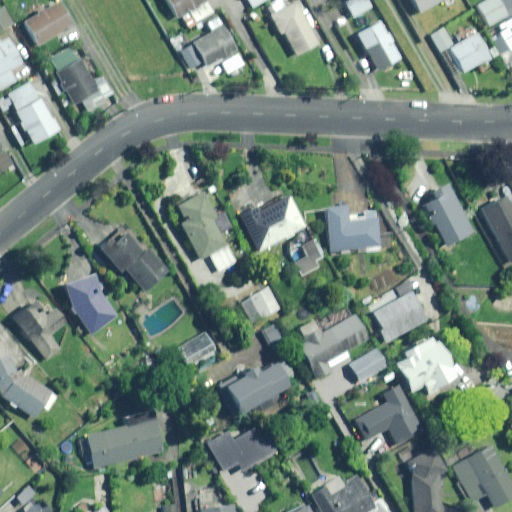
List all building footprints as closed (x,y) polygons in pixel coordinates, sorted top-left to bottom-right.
[(18,7),(13,0),(10,0),(2,5),(8,14),(18,7)] [(71,27),(55,0),(41,9),(39,7),(33,11),(34,13),(20,21),(34,46),(58,32),(59,33),(71,27)] [(211,12),(204,0),(163,0),(174,18),(186,11),(193,22),(211,12)] [(369,7),(365,0),(344,0),(342,1),(351,17),(369,7)] [(442,0),(409,0),(417,13),(439,0),(440,0),(441,1),(442,0)] [(506,15),(497,0),(483,0),(476,5),(488,25),(506,15)] [(318,43),(294,1),(268,15),(279,34),(282,32),(295,55),(318,43)] [(0,29),(11,23),(1,5),(0,5),(0,29)] [(227,56),(226,54),(233,50),(219,23),(218,23),(214,17),(205,22),(209,28),(206,30),(208,31),(189,41),(190,44),(178,51),(187,69),(197,63),(198,65),(201,63),(203,67),(218,59),(219,60),(227,56)] [(384,33),(376,20),(354,33),(376,71),(398,58),(389,42),(391,41),(385,32),(384,33)] [(450,44),(441,28),(428,35),(437,51),(450,44)] [(488,58),(473,32),(447,48),(461,73),(481,61),(482,62),(488,58)] [(19,64),(4,37),(0,39),(0,88),(13,81),(8,71),(19,64)] [(75,59),(68,46),(47,58),(54,70),(52,71),(58,83),(56,84),(61,91),(62,90),(70,104),(97,89),(102,98),(110,93),(99,74),(89,79),(76,58),(75,59)] [(219,63),(225,73),(241,64),(234,53),(219,63)] [(35,98),(26,82),(5,94),(14,110),(12,111),(18,122),(17,123),(21,130),(22,130),(31,144),(57,129),(51,118),(49,119),(37,97),(35,98)] [(2,154),(0,150),(0,169),(10,164),(4,153),(2,154)] [(471,232),(443,183),(428,192),(432,198),(421,205),(445,247),(471,232)] [(220,213),(213,217),(198,191),(172,206),(180,221),(176,223),(197,261),(207,255),(217,272),(234,262),(225,245),(218,233),(228,228),(220,213)] [(511,211),(503,195),(479,209),(510,264),(511,262),(511,211)] [(302,227),(284,196),(255,212),(252,206),(235,216),(255,252),(282,238),(282,239),(291,235),(290,233),(302,227)] [(345,214),(344,204),(321,207),(328,253),(355,249),(356,253),(379,250),(374,217),(371,217),(371,211),(345,214)] [(146,247),(141,252),(122,231),(110,242),(106,238),(95,247),(118,273),(122,269),(142,293),(167,271),(146,247)] [(90,274),(59,284),(68,309),(89,336),(115,316),(97,293),(90,274)] [(276,309),(264,287),(246,298),(246,299),(238,303),(250,324),(276,309)] [(424,320),(407,291),(370,312),(380,330),(377,331),(384,343),(424,320)] [(42,315),(30,300),(9,318),(45,361),(59,349),(48,336),(64,322),(51,307),(42,315)] [(364,340),(350,315),(318,332),(316,328),(299,338),(302,342),(294,347),(313,380),(330,371),(328,367),(346,357),(343,352),(364,340)] [(280,338),(271,323),(257,330),(266,346),(280,338)] [(213,350),(203,332),(174,348),(185,366),(213,350)] [(430,344),(427,338),(399,353),(402,358),(392,364),(408,393),(420,386),(426,397),(436,391),(434,388),(453,377),(433,342),(430,344)] [(385,367),(373,348),(346,365),(358,383),(385,367)] [(39,407),(45,411),(54,397),(48,394),(49,392),(21,375),(19,376),(15,370),(11,372),(2,354),(0,355),(0,399),(32,419),(39,407)] [(253,372),(250,366),(214,386),(231,417),(285,388),(280,378),(287,375),(279,361),(273,364),(272,362),(253,372)] [(420,431),(395,385),(379,394),(384,403),(352,420),(363,442),(386,430),(394,446),(420,431)] [(161,452),(151,411),(120,418),(122,426),(81,436),(90,469),(161,452)] [(275,443),(263,422),(230,440),(225,431),(203,444),(220,473),(235,465),(239,473),(279,450),(275,443)] [(511,497),(511,487),(487,445),(448,467),(469,503),(484,495),(492,509),(511,497)] [(444,471),(428,448),(403,463),(408,472),(410,511),(438,511),(436,476),(444,471)] [(371,503),(354,475),(341,483),(337,477),(322,486),(323,487),(308,496),(317,511),(386,511),(378,499),(371,503)] [(12,497),(20,506),(33,494),(25,486),(12,497)]
